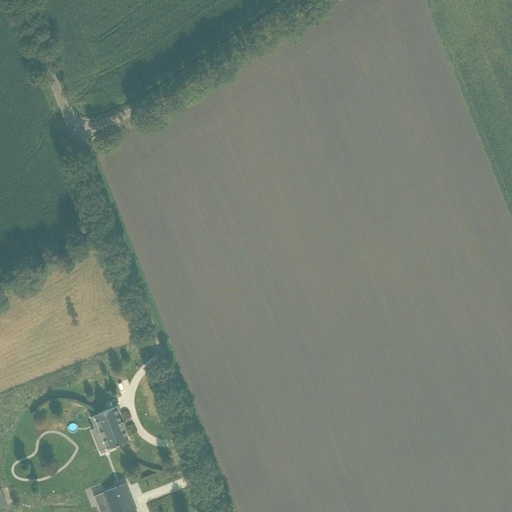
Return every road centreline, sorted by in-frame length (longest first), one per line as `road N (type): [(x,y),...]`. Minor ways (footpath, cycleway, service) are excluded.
road 1 (unclassified): [(222,511),(74,136)]
road 2 (unclassified): [(74,136),(142,107),(302,0)]
road 3 (unclassified): [(74,136),(19,0)]
